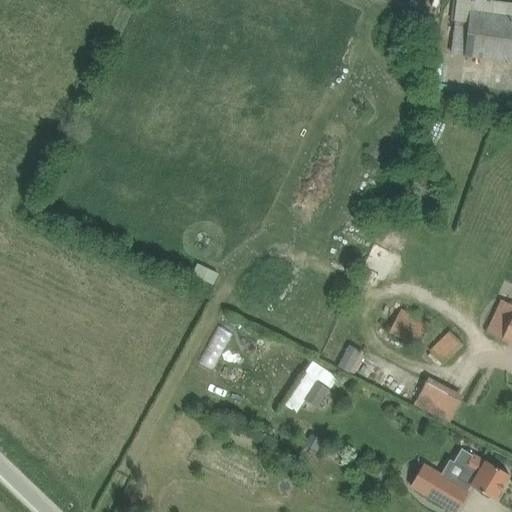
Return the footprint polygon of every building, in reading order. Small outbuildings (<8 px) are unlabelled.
[(511,62),(511,4),(480,0),(453,0),(451,20),(455,20),(455,21),(469,23),(464,56),(511,62)] [(192,275),(214,284),(219,273),(198,263),(192,275)] [(418,346),(429,326),(399,312),(389,332),(418,346)] [(503,339),(511,343),(511,317),(511,320),(503,339)] [(443,364),(463,344),(452,333),(432,352),(443,364)] [(365,354),(362,352),(350,345),(338,367),(354,375),(365,354)] [(453,419),(466,394),(429,375),(416,400),(453,419)] [(316,382),(304,399),(318,408),(329,390),(316,381),(316,382)] [(311,434),(305,445),(317,453),(324,441),(311,434)] [(510,475),(485,460),(473,453),(472,455),(462,449),(454,463),(464,469),(458,478),(470,484),(470,485),(495,500),(510,475)] [(413,484),(412,486),(456,511),(469,492),(434,471),(422,492),(413,486),(414,485),(413,484)]
